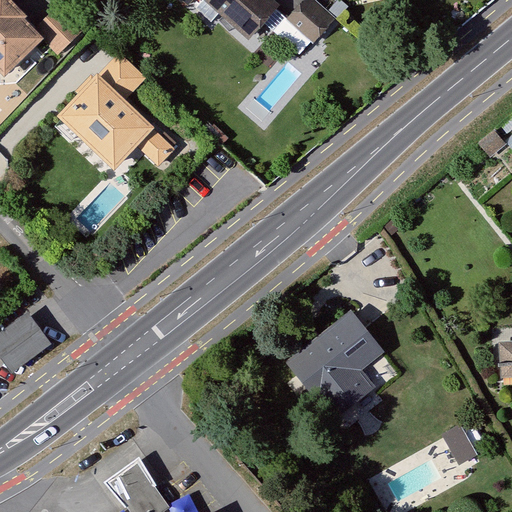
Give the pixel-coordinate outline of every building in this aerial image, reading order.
[(5,0),(0,0),(0,70),(3,74),(42,37),(35,30),(5,0)] [(275,11),(262,0),(206,0),(249,39),(275,11)] [(335,18),(315,0),(306,0),(290,18),(315,40),(335,18)] [(61,6),(35,30),(42,37),(58,56),(84,32),(61,6)] [(153,79),(125,52),(64,115),(120,168),(141,147),(164,169),(185,147),(134,99),(153,79)] [(510,148),(496,132),(480,145),(495,162),(510,148)] [(26,313),(0,331),(0,359),(9,372),(49,343),(26,313)] [(347,314),(287,361),(319,401),(340,384),(354,403),(374,387),(359,368),(378,352),(347,314)] [(511,340),(495,342),(497,381),(511,379),(511,340)] [(475,452),(459,428),(447,436),(462,460),(475,452)] [(158,511),(168,506),(139,461),(109,480),(129,511),(158,511)]
